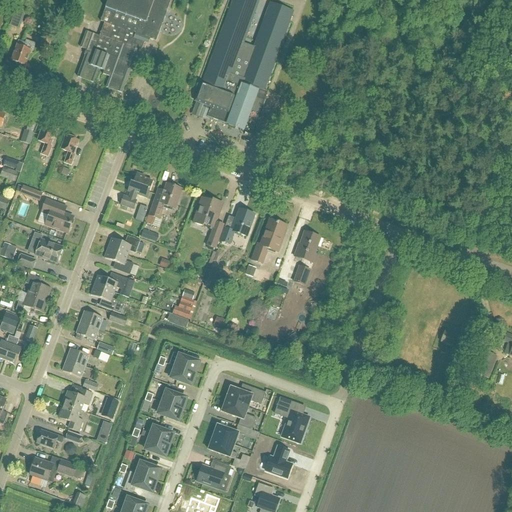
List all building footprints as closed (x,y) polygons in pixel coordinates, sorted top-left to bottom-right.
[(156,41),(170,0),(108,0),(101,22),(104,23),(99,37),(87,32),(81,48),(87,51),(78,78),(93,84),(98,70),(104,72),(103,75),(110,78),(106,88),(122,94),(137,51),(141,53),(145,43),(148,44),(150,39),(156,41)] [(210,111),(207,118),(227,125),(244,131),(248,118),(257,121),(264,101),(267,92),(265,91),(294,14),(270,5),(254,48),(244,45),(260,1),(256,0),(234,0),(197,101),(196,105),(204,108),(210,111)] [(50,49),(53,37),(43,35),(40,46),(50,49)] [(25,44),(18,41),(11,62),(25,68),(31,51),(33,51),(36,45),(26,41),(25,44)] [(75,64),(77,58),(68,55),(66,61),(75,64)] [(321,78),(324,74),(319,71),(322,68),(316,62),(310,68),(321,78)] [(47,158),(51,147),(50,146),(55,133),(43,129),(38,142),(45,145),(41,155),(47,158)] [(30,146),(35,134),(24,130),(20,142),(30,146)] [(71,166),(75,155),(73,155),(78,141),(66,137),(61,151),(68,153),(64,164),(71,166)] [(6,158),(4,165),(17,169),(16,171),(21,173),(24,165),(19,163),(6,158)] [(0,177),(15,183),(18,174),(3,169),(0,175),(0,177)] [(146,199),(152,182),(144,179),(145,177),(137,174),(133,184),(131,183),(128,192),(130,193),(128,199),(124,197),(121,206),(133,210),(136,202),(134,202),(137,195),(146,199)] [(175,210),(182,190),(166,185),(164,191),(157,188),(145,224),(151,226),(153,219),(158,221),(162,209),(172,212),(173,210),(175,210)] [(35,190),(32,199),(39,201),(43,193),(35,190)] [(0,209),(5,212),(9,202),(0,198),(0,209)] [(201,199),(193,223),(206,228),(207,226),(213,228),(214,229),(216,223),(223,205),(207,199),(207,200),(201,199)] [(68,234),(74,219),(64,215),(67,208),(46,200),(42,213),(49,216),(45,226),(68,234)] [(114,221),(117,212),(109,210),(107,219),(114,221)] [(247,238),(255,216),(239,210),(232,232),(225,229),(220,242),(230,246),(234,233),(247,238)] [(278,253),(283,242),(282,242),(287,229),(278,225),(279,224),(269,221),(260,246),(257,245),(251,261),(263,265),(267,253),(265,252),(266,249),(278,253)] [(150,242),(152,234),(143,230),(140,238),(150,242)] [(315,255),(321,239),(304,233),(298,249),(297,249),(294,257),(313,264),(316,256),(315,255)] [(219,238),(211,234),(206,246),(215,249),(219,238)] [(108,249),(128,257),(130,252),(136,254),(141,241),(128,237),(125,244),(112,239),(108,249)] [(57,265),(63,248),(41,240),(35,257),(57,265)] [(4,244),(0,255),(0,256),(12,261),(17,249),(4,244)] [(126,262),(128,257),(108,249),(105,259),(118,264),(115,270),(130,276),(134,265),(126,262)] [(33,271),(36,261),(20,256),(16,265),(33,271)] [(163,261),(160,267),(166,270),(169,263),(163,261)] [(305,287),(311,271),(299,266),(293,283),(305,287)] [(24,277),(26,271),(16,267),(14,273),(24,277)] [(245,277),(252,279),(255,270),(249,268),(245,277)] [(27,294),(47,302),(52,290),(33,283),(35,277),(29,275),(26,284),(31,286),(27,294)] [(95,286),(115,294),(117,288),(124,291),(128,280),(114,275),(111,281),(98,276),(95,286)] [(113,299),(115,294),(95,286),(91,296),(104,301),(101,308),(120,315),(124,305),(118,303),(113,299)] [(191,303),(192,301),(194,295),(184,291),(181,299),(191,303)] [(43,314),(47,302),(27,294),(24,303),(19,302),(16,311),(22,313),(25,307),(43,314)] [(191,303),(181,299),(177,309),(174,308),(171,316),(187,322),(190,312),(192,306),(195,307),(196,303),(192,301),(191,303)] [(81,324),(99,331),(103,319),(85,312),(81,324)] [(16,329),(20,318),(6,313),(2,324),(16,329)] [(111,314),(108,322),(124,327),(127,320),(111,314)] [(169,315),(167,321),(186,328),(188,322),(187,322),(171,316),(169,315)] [(216,318),(213,326),(221,329),(224,321),(216,318)] [(382,318),(380,324),(384,325),(390,328),(392,321),(386,319),(382,318)] [(95,342),(99,331),(81,324),(77,335),(95,342)] [(2,330),(15,336),(17,330),(4,325),(2,330)] [(124,334),(133,336),(136,327),(126,325),(124,334)] [(30,345),(36,329),(29,327),(24,342),(30,345)] [(454,349),(458,337),(445,332),(440,344),(454,349)] [(0,360),(5,362),(14,338),(9,337),(6,344),(1,342),(0,344),(0,360)] [(14,338),(5,362),(16,366),(22,350),(16,348),(19,340),(14,338)] [(112,357),(115,349),(99,343),(96,351),(112,357)] [(67,361),(85,368),(89,357),(71,350),(67,361)] [(489,379),(497,357),(482,351),(474,374),(489,379)] [(106,363),(108,357),(96,352),(93,358),(106,363)] [(198,363),(180,356),(176,368),(194,375),(198,363)] [(81,379),(85,368),(67,361),(63,372),(81,379)] [(176,368),(171,379),(190,386),(194,375),(176,368)] [(95,393),(98,386),(85,381),(82,388),(95,393)] [(226,401),(248,408),(250,402),(261,406),(265,394),(251,389),(249,395),(231,388),(226,401)] [(68,393),(63,406),(81,412),(83,404),(88,406),(92,395),(82,391),(80,397),(68,393)] [(163,404),(181,410),(185,399),(167,392),(163,404)] [(289,419),(282,437),(300,444),(309,418),(304,416),(296,414),(299,405),(281,398),(275,414),(289,419)] [(101,417),(111,420),(118,403),(107,399),(101,417)] [(245,415),(248,408),(226,401),(222,413),(240,420),(238,426),(252,431),(256,419),(245,415)] [(163,404),(162,404),(159,415),(177,422),(181,410),(163,404)] [(78,420),(81,412),(63,406),(59,419),(71,423),(68,429),(79,433),(83,422),(78,420)] [(213,438),(234,446),(236,439),(242,442),(244,436),(217,426),(213,438)] [(154,428),(150,439),(169,446),(173,435),(154,428)] [(58,437),(41,432),(37,444),(54,450),(56,442),(62,444),(64,439),(58,436),(58,437)] [(79,445),(81,437),(68,433),(65,440),(79,445)] [(108,437),(99,434),(97,442),(105,445),(108,437)] [(232,453),(234,446),(213,438),(208,451),(235,460),(237,455),(232,453)] [(164,457),(169,446),(150,439),(146,451),(164,457)] [(271,458),(266,472),(288,480),(293,466),(285,463),(286,459),(287,459),(289,452),(278,448),(274,459),(271,458)] [(127,452),(124,459),(131,462),(134,454),(127,452)] [(52,484),(60,461),(52,458),(50,465),(35,460),(30,476),(52,484)] [(246,472),(248,465),(241,462),(235,460),(232,467),(238,469),(243,471),(246,472)] [(73,478),(77,467),(61,461),(57,473),(73,478)] [(202,466),(196,482),(217,490),(223,474),(227,476),(230,468),(215,462),(212,470),(202,466)] [(141,464),(137,475),(156,482),(160,470),(141,464)] [(137,475),(133,486),(152,493),(156,482),(137,475)] [(257,507),(271,511),(275,511),(280,498),(262,492),(264,485),(259,483),(255,495),(260,497),(257,507)] [(82,509),(86,497),(77,493),(73,505),(82,509)] [(128,499),(128,500),(124,511),(127,511),(144,511),(147,506),(128,499)]
